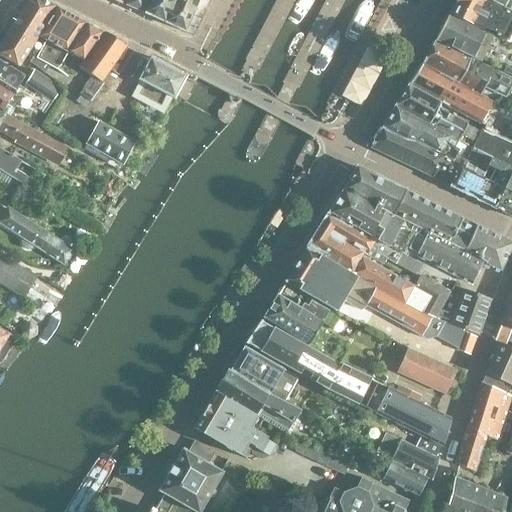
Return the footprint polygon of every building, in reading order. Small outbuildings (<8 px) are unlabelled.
[(27,0),(18,16),(41,31),(56,6),(43,0),(27,0)] [(148,0),(124,0),(123,2),(144,11),(148,0)] [(150,0),(145,12),(185,29),(198,0),(150,0)] [(511,11),(487,0),(457,0),(449,15),(511,42),(511,11)] [(511,0),(487,0),(511,11),(511,0)] [(86,23),(80,19),(58,7),(40,36),(45,38),(30,63),(46,74),(50,67),(56,70),(61,63),(68,51),(86,23)] [(511,42),(449,15),(436,40),(511,77),(511,42)] [(18,16),(0,44),(0,53),(19,64),(41,31),(18,16)] [(147,35),(151,25),(136,20),(133,30),(147,35)] [(102,32),(86,23),(68,51),(61,63),(69,69),(77,56),(83,59),(102,32)] [(117,75),(133,52),(126,47),(126,46),(103,33),(80,66),(93,75),(83,89),(76,99),(87,107),(104,83),(102,81),(110,70),(117,75)] [(480,94),(482,92),(485,86),(507,96),(511,85),(511,77),(436,40),(421,64),(480,94)] [(174,98),(186,75),(151,56),(138,78),(174,98)] [(0,60),(0,84),(34,107),(44,112),(52,101),(40,92),(37,97),(19,85),(25,75),(0,60)] [(480,94),(421,64),(409,84),(443,103),(462,113),(481,124),(487,113),(493,102),(480,94)] [(40,92),(52,101),(56,95),(49,79),(33,70),(26,83),(40,92)] [(29,114),(34,107),(0,84),(0,109),(2,111),(8,102),(29,114)] [(409,84),(395,106),(459,141),(468,125),(439,109),(443,103),(409,84)] [(395,106),(382,126),(403,138),(416,141),(453,160),(458,151),(455,149),(459,141),(395,106)] [(6,113),(0,109),(0,128),(57,161),(66,147),(6,113)] [(106,121),(97,116),(80,146),(98,157),(101,151),(122,163),(134,142),(104,125),(106,121)] [(382,126),(381,129),(370,145),(451,185),(459,170),(450,165),(453,160),(416,141),(403,138),(382,126)] [(490,157),(500,161),(511,166),(511,144),(482,131),(473,149),(490,157)] [(0,147),(0,168),(35,189),(39,183),(45,174),(19,158),(0,147)] [(463,168),(480,177),(490,157),(473,149),(467,160),(463,168)] [(511,175),(496,169),(500,161),(490,157),(480,177),(491,183),(492,183),(504,189),(494,207),(511,215),(511,175)] [(341,189),(427,232),(449,243),(461,217),(355,166),(341,189)] [(460,167),(459,170),(451,185),(494,207),(504,189),(492,183),(491,183),(480,177),(463,168),(460,167)] [(410,253),(415,256),(427,232),(341,189),(327,211),(407,258),(410,253)] [(0,219),(0,222),(24,238),(22,241),(22,245),(24,248),(27,250),(31,251),(34,249),(36,246),(64,264),(73,249),(71,248),(72,245),(73,242),(70,239),(67,237),(63,237),(61,238),(59,240),(8,207),(0,219)] [(327,211),(306,246),(406,304),(423,313),(435,318),(439,310),(442,311),(452,292),(422,275),(416,287),(398,276),(400,272),(385,264),(387,260),(416,276),(422,264),(407,258),(327,211)] [(449,243),(484,261),(488,263),(488,262),(499,267),(509,246),(507,240),(461,217),(449,243)] [(472,285),(484,261),(449,243),(427,232),(415,256),(472,285)] [(306,246),(284,282),(300,291),(328,308),(336,312),(342,300),(351,305),(360,311),(366,306),(426,340),(436,337),(456,348),(456,349),(470,353),(477,336),(460,329),(435,318),(423,313),(406,304),(306,246)] [(0,282),(23,296),(36,274),(0,253),(0,282)] [(284,282),(262,316),(307,344),(328,308),(300,291),(284,282)] [(435,318),(460,329),(477,336),(490,300),(464,290),(454,316),(442,311),(439,310),(435,318)] [(511,292),(496,335),(511,341),(511,292)] [(326,387),(379,414),(392,389),(339,363),(339,364),(259,321),(245,343),(310,379),(326,387)] [(21,334),(22,335),(28,338),(36,334),(36,324),(27,322),(21,326),(21,334)] [(0,328),(0,362),(1,362),(14,341),(12,337),(0,328)] [(244,345),(228,369),(285,403),(300,377),(244,345)] [(511,349),(504,346),(487,385),(506,393),(511,380),(511,349)] [(397,371),(444,393),(455,370),(408,348),(397,371)] [(228,369),(214,392),(253,415),(260,403),(275,412),(270,423),(286,431),(291,421),(297,410),(285,403),(228,369)] [(481,382),(474,403),(505,417),(511,396),(506,393),(487,385),(481,382)] [(418,434),(441,445),(449,418),(429,407),(392,389),(379,414),(418,434)] [(253,415),(214,392),(194,428),(239,454),(247,442),(253,446),(253,447),(268,456),(271,455),(276,448),(275,445),(265,439),(266,436),(250,427),(256,416),(253,415)] [(474,403),(472,409),(467,425),(488,434),(497,438),(505,417),(474,403)] [(467,425),(461,444),(482,452),(484,445),(488,434),(467,425)] [(163,507),(168,509),(171,511),(190,511),(192,510),(195,511),(198,511),(222,471),(208,463),(215,451),(194,439),(187,452),(181,449),(158,490),(169,497),(163,507)] [(309,445),(297,440),(294,447),(295,451),(304,455),(309,445)] [(391,460),(426,478),(431,480),(438,458),(400,440),(391,460)] [(475,472),(482,452),(461,444),(455,463),(475,472)] [(304,455),(315,460),(319,450),(309,445),(304,455)] [(319,450),(315,460),(325,465),(329,455),(319,450)] [(349,464),(329,455),(325,465),(344,474),(349,464)] [(418,496),(426,478),(391,460),(382,479),(418,496)] [(269,485),(281,491),(286,481),(277,476),(273,477),(269,485)] [(501,511),(506,497),(454,477),(445,511),(501,511)] [(409,500),(361,478),(357,487),(343,492),(334,488),(329,497),(315,503),(304,498),(299,508),(307,511),(405,511),(405,510),(409,500)] [(295,486),(286,481),(281,491),(289,496),(295,486)] [(303,491),(295,486),(289,496),(297,501),(303,491)]
